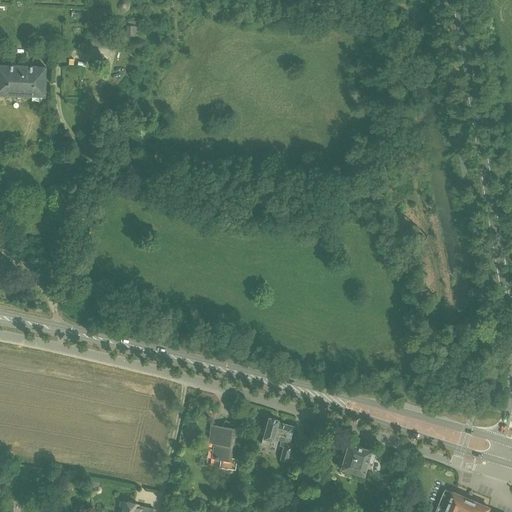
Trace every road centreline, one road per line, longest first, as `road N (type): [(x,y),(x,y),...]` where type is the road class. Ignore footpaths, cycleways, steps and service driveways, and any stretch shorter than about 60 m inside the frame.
road 1 (residential): [(500,475),(222,387),(0,337)]
road 2 (tertiary): [(511,329),(457,0)]
road 3 (primary): [(193,362),(503,461)]
road 4 (primary): [(498,440),(193,362)]
road 5 (primary): [(193,362),(0,319)]
